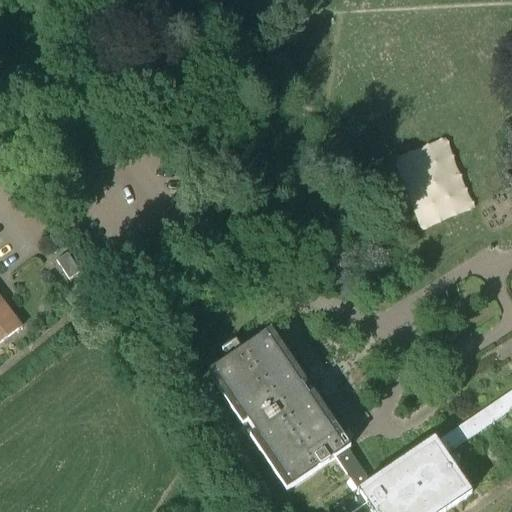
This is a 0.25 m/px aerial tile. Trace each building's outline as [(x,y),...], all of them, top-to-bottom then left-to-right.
[(485,196),(493,221),(511,214),(511,193),(510,188),(485,196)] [(68,281),(80,273),(67,255),(56,262),(68,281)] [(48,274),(40,280),(47,289),(55,283),(48,274)] [(0,298),(0,344),(22,327),(0,298)] [(352,511),(365,504),(370,511),(445,511),(471,495),(445,457),(511,412),(511,391),(436,443),(434,440),(370,483),(348,450),(349,449),(314,396),(318,393),(318,391),(311,380),(309,380),(305,382),(270,331),(240,351),(235,343),(221,352),(227,361),(206,375),(240,426),(244,423),(251,434),(248,436),(285,492),(334,459),(356,492),(332,509),(333,511),(352,511)]
